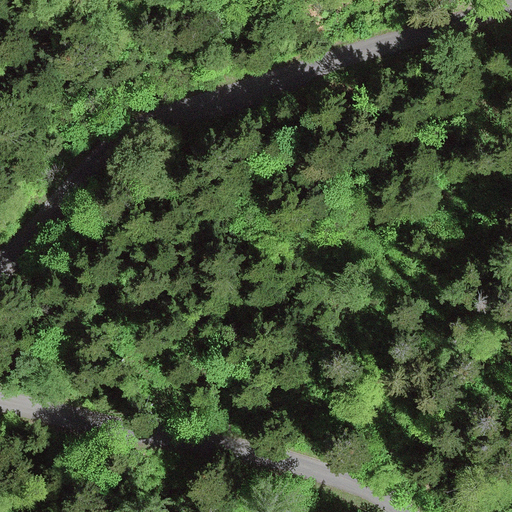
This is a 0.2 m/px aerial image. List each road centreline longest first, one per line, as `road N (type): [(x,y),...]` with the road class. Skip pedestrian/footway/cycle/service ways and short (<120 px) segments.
road 1 (unclassified): [(0,264),(117,142),(171,116),(511,1)]
road 2 (unclassified): [(405,511),(354,481),(222,444),(0,403)]
